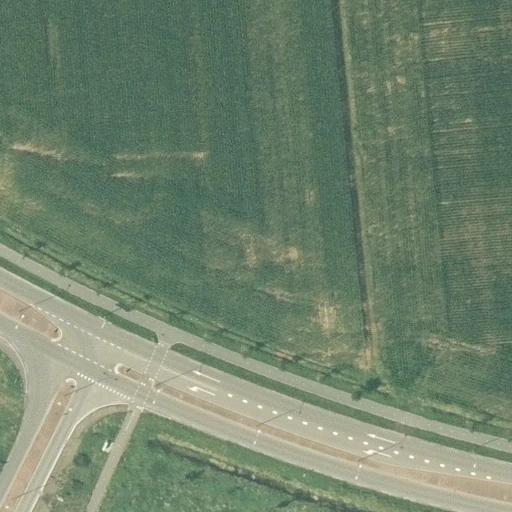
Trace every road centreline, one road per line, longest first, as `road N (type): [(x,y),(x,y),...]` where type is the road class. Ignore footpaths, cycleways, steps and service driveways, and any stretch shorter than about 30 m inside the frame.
road 1 (secondary): [(511,473),(321,419),(96,329)]
road 2 (secondary): [(93,372),(355,477),(500,511)]
road 3 (unclassified): [(22,511),(93,372)]
road 4 (unclassified): [(64,358),(0,492)]
